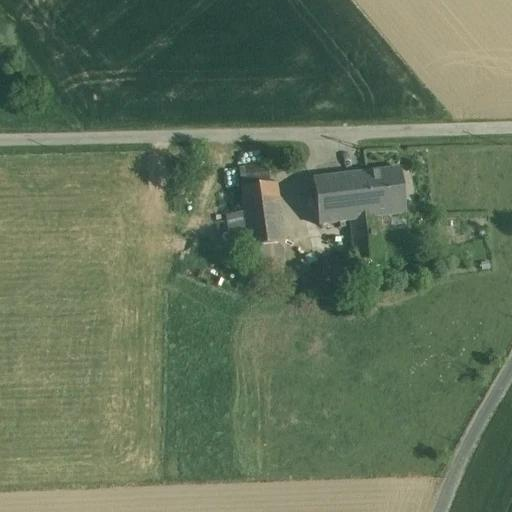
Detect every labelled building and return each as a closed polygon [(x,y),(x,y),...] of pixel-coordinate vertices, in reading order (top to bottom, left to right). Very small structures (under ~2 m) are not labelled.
[(239,171),(242,191),(270,187),(268,168),(239,171)] [(379,220),(406,217),(400,170),(313,181),(319,228),(350,224),(379,220)] [(270,187),(242,191),(245,215),(250,251),(252,268),(285,264),(274,186),(270,187)] [(250,251),(245,215),(227,217),(232,253),(250,251)] [(379,220),(350,224),(354,264),(383,261),(379,220)] [(285,264),(252,268),(255,287),(287,283),(285,264)]
